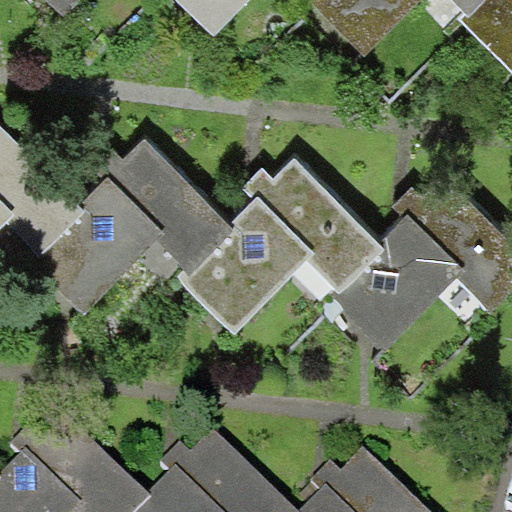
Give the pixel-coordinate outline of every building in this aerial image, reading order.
[(199,0),(214,14),(227,0),(199,0)] [(469,0),(330,0),(364,33),(396,0),(462,0),(466,4),(469,0)] [(511,0),(469,0),(466,4),(511,47),(511,0)] [(0,208),(37,245),(81,199),(80,197),(0,118),(0,208)] [(80,197),(81,199),(37,245),(84,292),(149,226),(187,264),(231,218),(229,216),(144,131),(94,182),(80,197)] [(299,245),(337,283),(382,237),(380,235),(294,150),(243,202),(229,216),(231,218),(187,264),(235,311),(299,245)] [(380,235),(382,237),(337,283),(384,329),(449,263),(489,303),(511,279),(511,234),(444,167),(396,217),(380,235)] [(140,511),(149,503),(146,500),(62,417),(13,466),(0,479),(0,511),(64,511),(66,510),(67,511),(140,511)] [(289,511),(212,434),(164,482),(146,500),(149,503),(140,511),(289,511)] [(421,511),(362,453),(317,499),(304,511),(421,511)]
